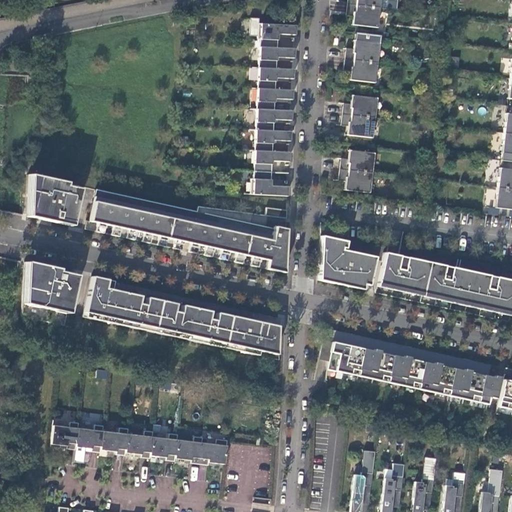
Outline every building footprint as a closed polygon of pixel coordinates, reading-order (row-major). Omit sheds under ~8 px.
[(378,8),(346,4),(345,12),(352,13),(351,25),(376,28),(378,8)] [(295,26),(257,24),(256,39),(259,40),(259,47),(276,48),(277,34),(294,35),(295,26)] [(344,52),(344,59),(376,63),(378,43),(353,40),(352,52),(344,52)] [(276,48),(259,47),(257,68),(275,69),(276,58),(293,58),(293,49),(276,48)] [(376,63),(344,59),(343,67),(350,68),(348,80),(374,83),(376,63)] [(275,69),(257,68),(256,89),(274,89),(275,78),(292,79),(292,69),(275,69)] [(274,89),(256,89),(256,109),(273,110),(274,99),(291,100),(292,90),(274,89)] [(342,107),(341,114),(373,118),(375,98),(350,95),(349,108),(342,107)] [(273,110),(256,109),(254,130),(272,131),(273,120),(290,120),(291,111),(273,110)] [(511,114),(505,113),(503,133),(511,134),(511,114)] [(373,118),(341,114),(340,122),(347,123),(346,135),(371,138),(373,118)] [(272,131),(254,130),(253,151),(271,152),(272,140),(289,141),(289,132),(272,131)] [(511,134),(503,133),(500,153),(511,154),(511,134)] [(339,161),(338,169),(371,173),(373,153),(348,150),(346,162),(339,161)] [(271,152),(253,151),(253,171),(270,172),(271,161),(288,162),(289,152),(271,152)] [(511,169),(499,168),(496,188),(511,189),(511,169)] [(371,173),(338,169),(337,177),(344,178),(343,190),(368,193),(371,173)] [(270,186),(270,172),(253,171),(252,179),(250,179),(249,194),(287,196),(287,187),(270,186)] [(35,176),(26,217),(54,223),(55,219),(69,222),(77,189),(63,186),(64,182),(35,176)] [(511,189),(496,188),(494,208),(511,209),(511,189)] [(271,237),(93,198),(88,221),(96,223),(94,231),(102,233),(104,225),(111,226),(109,235),(117,237),(119,228),(126,230),(124,238),(133,240),(134,232),(142,233),(140,242),(148,243),(150,235),(157,236),(155,245),(164,247),(166,239),(173,240),(171,248),(195,254),(197,245),(204,247),(202,255),(210,257),(212,249),(219,250),(217,259),(226,260),(228,252),(235,253),(233,262),(242,264),(244,255),(251,257),(249,265),(257,267),(259,259),(266,260),(264,269),(283,273),(285,229),(273,227),(271,237)] [(286,210),(266,208),(265,215),(285,218),(286,210)] [(345,242),(320,236),(317,280),(336,284),(337,281),(361,287),(362,284),(368,285),(374,257),(358,254),(355,268),(337,264),(340,250),(340,248),(343,249),(345,242)] [(358,254),(340,250),(337,264),(355,268),(358,254)] [(398,256),(383,253),(377,280),(382,281),(381,283),(416,291),(417,289),(427,291),(427,293),(462,301),(462,299),(472,301),(471,303),(506,311),(507,308),(511,310),(511,308),(511,281),(494,277),(492,286),(486,285),(488,276),(450,267),(448,277),(441,275),(443,266),(405,258),(403,267),(396,265),(398,256)] [(74,273),(32,264),(23,304),(66,314),(74,273)] [(90,277),(82,313),(275,354),(276,326),(215,313),(212,327),(205,325),(209,312),(180,305),(177,319),(171,318),(174,304),(145,298),(142,312),(135,310),(138,296),(104,289),(105,280),(90,277)] [(335,370),(335,371),(487,404),(488,397),(495,399),(499,377),(493,376),(493,377),(469,372),(469,370),(463,369),(463,371),(439,366),(439,364),(433,363),(433,364),(408,359),(409,357),(403,356),(402,358),(378,353),(379,351),(373,349),(372,351),(322,340),(319,359),(329,361),(328,368),(335,370)] [(107,379),(107,370),(97,369),(96,378),(107,379)] [(511,381),(502,380),(496,407),(511,410),(511,381)] [(68,427),(51,425),(49,444),(65,446),(65,449),(74,450),(74,447),(76,428),(77,423),(68,422),(68,427)] [(92,430),(76,428),(74,447),(90,449),(90,452),(98,453),(99,450),(101,431),(102,426),(93,425),(92,430)] [(101,431),(99,450),(115,452),(115,455),(123,456),(124,453),(126,434),(127,429),(118,428),(117,433),(101,431)] [(126,434),(124,453),(140,455),(139,458),(148,459),(149,455),(151,437),(151,432),(143,431),(142,436),(126,434)] [(151,437),(149,455),(165,457),(164,460),(173,461),(173,458),(176,439),(176,434),(168,433),(167,438),(151,437)] [(176,439),(173,458),(189,460),(189,463),(198,464),(200,443),(201,437),(192,436),(192,441),(176,439)] [(214,444),(200,443),(198,464),(206,465),(207,462),(223,464),(226,440),(215,439),(214,444)] [(368,500),(371,474),(360,473),(360,476),(352,475),(348,510),(359,511),(360,500),(368,500)] [(398,504),(402,477),(391,476),(390,480),(383,479),(378,511),(389,511),(391,503),(398,504)] [(429,507),(432,481),(421,480),(420,483),(413,482),(409,511),(420,511),(421,506),(429,507)] [(459,511),(462,485),(452,483),(451,487),(444,486),(440,511),(451,511),(451,510),(459,511)] [(487,493),(480,492),(477,511),(488,511),(496,511),(498,496),(487,494),(487,493)]
